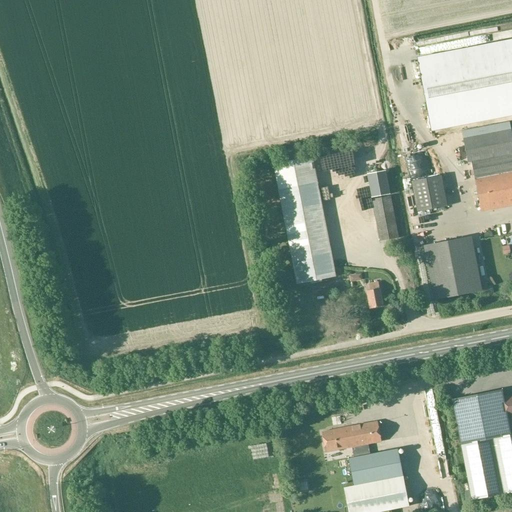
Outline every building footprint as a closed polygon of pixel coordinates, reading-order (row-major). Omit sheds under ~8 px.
[(511,42),(416,62),(430,130),(511,113),(511,42)] [(482,212),(511,205),(511,136),(511,130),(463,139),(468,163),(472,162),(482,212)] [(275,164),(298,284),(334,277),(311,157),(275,164)] [(367,174),(371,198),(390,194),(385,170),(367,174)] [(411,182),(417,212),(447,206),(441,176),(411,182)] [(380,242),(398,238),(390,196),(372,200),(380,242)] [(424,248),(434,299),(482,290),(472,238),(424,248)] [(508,248),(500,249),(502,258),(509,257),(508,248)] [(370,308),(383,306),(379,288),(378,282),(368,283),(370,289),(366,290),(370,308)] [(511,434),(510,435),(507,417),(511,416),(511,396),(503,398),(502,392),(502,390),(452,400),(453,402),(461,444),(470,492),(465,493),(467,506),(472,505),(471,500),(511,492),(511,434)] [(351,447),(368,444),(380,441),(377,421),(322,432),(325,452),(351,447)] [(403,476),(397,449),(370,454),(368,444),(351,447),(353,457),(348,458),(353,486),(403,476)] [(403,476),(353,486),(343,488),(348,511),(377,511),(408,506),(403,476)]
